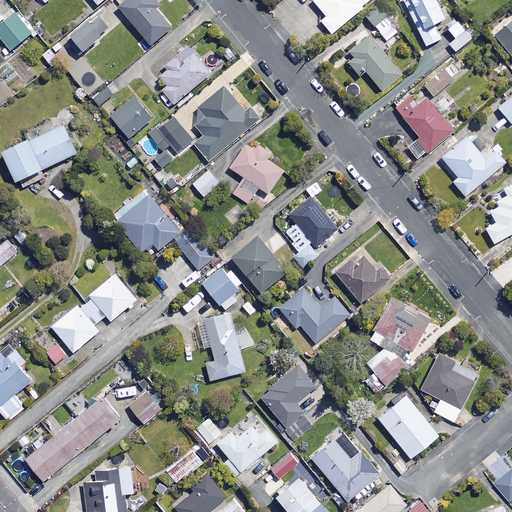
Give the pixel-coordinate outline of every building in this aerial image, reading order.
[(159,4),(155,0),(126,0),(118,7),(150,45),(171,27),(155,8),(159,4)] [(367,0),(311,0),(324,16),(319,20),(330,33),(350,17),(348,15),(367,0)] [(392,10),(383,0),(364,19),(386,42),(397,31),(384,18),(392,10)] [(443,18),(434,0),(401,0),(424,46),(440,39),(432,24),(443,18)] [(30,34),(14,13),(0,24),(0,38),(10,51),(30,34)] [(107,28),(95,13),(65,39),(77,54),(107,28)] [(511,19),(493,35),(511,58),(511,19)] [(463,31),(456,21),(446,29),(454,39),(447,44),(454,52),(476,34),(469,26),(463,31)] [(400,76),(368,35),(347,51),(352,58),(346,63),(357,77),(364,72),(380,91),(400,76)] [(210,73),(188,47),(156,74),(166,86),(160,90),(172,104),(210,73)] [(57,59),(49,49),(42,55),(50,65),(57,59)] [(420,82),(436,100),(443,93),(439,90),(451,79),(439,65),(420,82)] [(118,90),(112,82),(93,96),(99,104),(118,90)] [(244,112),(222,87),(198,108),(206,117),(195,126),(203,135),(193,144),(208,160),(256,117),(248,108),(244,112)] [(511,94),(497,108),(511,123),(511,122),(511,94)] [(395,108),(418,137),(415,139),(425,152),(452,130),(426,96),(417,104),(410,96),(395,108)] [(151,119),(132,97),(108,116),(127,139),(151,119)] [(160,149),(168,143),(177,153),(192,141),(172,116),(149,136),(160,149)] [(74,152),(61,124),(29,140),(28,137),(0,150),(0,154),(13,181),(17,178),(21,187),(43,176),(40,169),(74,152)] [(483,160),(465,138),(440,158),(456,177),(451,182),(463,196),(503,163),(493,151),(483,160)] [(274,154),(257,142),(252,150),(245,144),(228,167),(243,177),(232,193),(246,203),(258,187),(266,193),(282,170),(270,161),(274,154)] [(170,160),(163,152),(154,160),(161,168),(170,160)] [(219,183),(207,170),(192,185),(203,198),(219,183)] [(511,231),(511,182),(502,188),(505,194),(494,200),(497,205),(488,211),(494,222),(483,227),(492,243),(511,231)] [(335,228),(305,192),(295,201),(298,205),(287,214),(313,246),(335,228)] [(173,241),(181,234),(147,194),(114,221),(141,253),(153,243),(158,250),(171,239),(173,241)] [(181,234),(173,241),(198,270),(214,257),(189,228),(181,234)] [(284,270),(254,235),(229,256),(258,291),(284,270)] [(0,265),(18,251),(8,239),(0,245),(0,265)] [(375,271),(359,252),(334,273),(359,303),(387,279),(378,268),(375,271)] [(224,274),(220,269),(202,284),(224,310),(236,300),(231,294),(243,284),(230,268),(224,274)] [(135,299),(113,272),(87,294),(90,298),(78,307),(75,304),(49,325),(71,351),(97,330),(93,324),(104,315),(108,320),(135,299)] [(317,307),(302,288),(278,308),(295,328),(299,325),(314,343),(349,315),(332,294),(317,307)] [(383,347),(367,363),(375,372),(365,381),(374,392),(408,363),(405,359),(422,341),(419,339),(433,321),(388,295),(364,336),(383,347)] [(243,371),(229,311),(201,318),(203,325),(196,326),(201,347),(209,345),(213,360),(204,362),(208,379),(243,371)] [(25,360),(9,341),(0,349),(0,410),(8,420),(22,408),(12,395),(30,380),(18,366),(25,360)] [(66,354),(57,342),(46,351),(55,363),(66,354)] [(477,372),(438,353),(420,389),(439,399),(432,412),(452,422),(477,372)] [(315,385),(297,364),(260,396),(287,428),(282,433),(290,443),(312,424),(294,403),(315,385)] [(149,385),(143,378),(131,388),(136,395),(149,385)] [(161,408),(147,391),(129,405),(143,423),(161,408)] [(436,435),(403,394),(376,417),(408,457),(436,435)] [(120,417),(102,395),(24,458),(42,480),(120,417)] [(221,432),(208,417),(193,430),(206,445),(221,432)] [(258,434),(250,425),(235,438),(230,431),(216,443),(240,471),(275,441),(265,429),(258,434)] [(360,449),(357,451),(342,433),(334,440),(332,437),(309,456),(346,500),(379,472),(360,449)] [(201,460),(192,448),(165,469),(175,481),(201,460)] [(296,462),(287,452),(269,468),(277,478),(296,462)] [(408,467),(399,457),(391,465),(400,474),(408,467)] [(132,493),(129,465),(96,467),(96,479),(85,480),(86,511),(125,511),(123,494),(132,493)] [(511,469),(495,484),(511,502),(511,500),(511,469)] [(191,488),(186,482),(178,488),(186,497),(174,507),(178,511),(205,511),(225,496),(207,474),(191,488)] [(308,511),(319,504),(296,475),(272,494),(286,511),(308,511)] [(394,511),(405,504),(388,483),(353,511),(394,511)] [(242,511),(244,511),(233,498),(217,511),(218,511),(242,511)]
